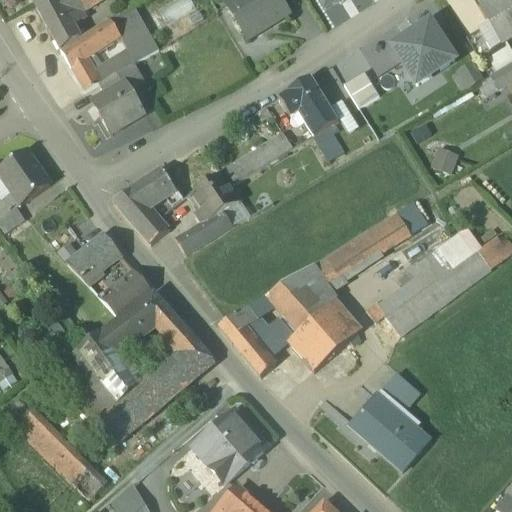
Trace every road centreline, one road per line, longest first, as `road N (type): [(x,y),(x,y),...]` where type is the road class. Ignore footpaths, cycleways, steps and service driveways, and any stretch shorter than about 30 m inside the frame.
road 1 (residential): [(364,511),(243,385),(84,191)]
road 2 (residential): [(402,0),(84,191)]
